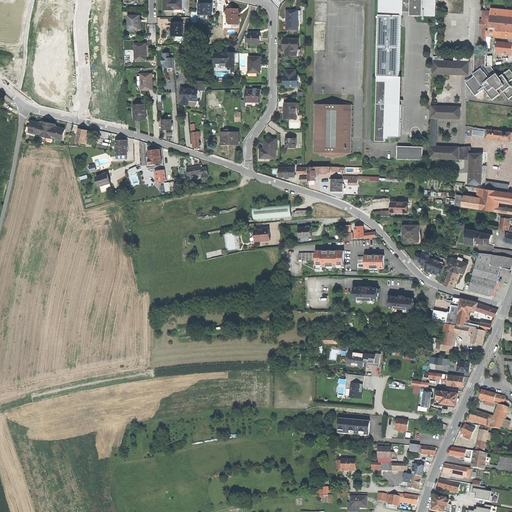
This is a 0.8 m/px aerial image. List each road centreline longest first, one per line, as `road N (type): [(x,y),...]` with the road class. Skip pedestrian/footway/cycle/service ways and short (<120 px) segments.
road 1 (residential): [(247,173),(348,207),(427,281),(505,306)]
road 2 (residential): [(78,121),(247,173)]
road 3 (residential): [(271,7),(272,107),(249,142),(247,173)]
road 4 (secondary): [(475,377),(421,511)]
road 5 (residential): [(78,121),(84,0)]
